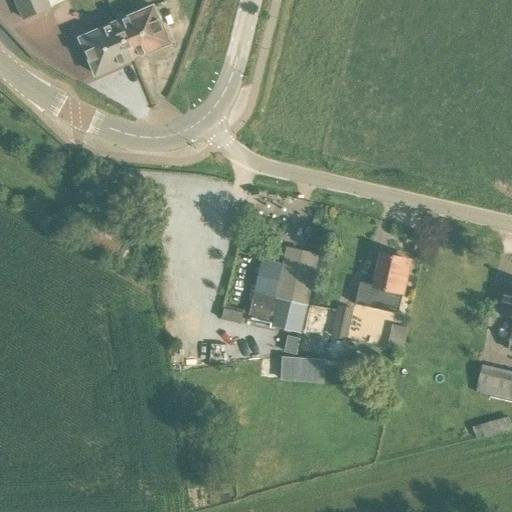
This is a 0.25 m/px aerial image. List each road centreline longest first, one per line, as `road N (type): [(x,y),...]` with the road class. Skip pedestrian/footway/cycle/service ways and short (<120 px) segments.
road 1 (unclassified): [(511,225),(253,164),(201,121)]
road 2 (unclassified): [(201,121),(163,137),(123,134),(0,64)]
road 3 (unclassified): [(201,121),(228,83),(250,0)]
